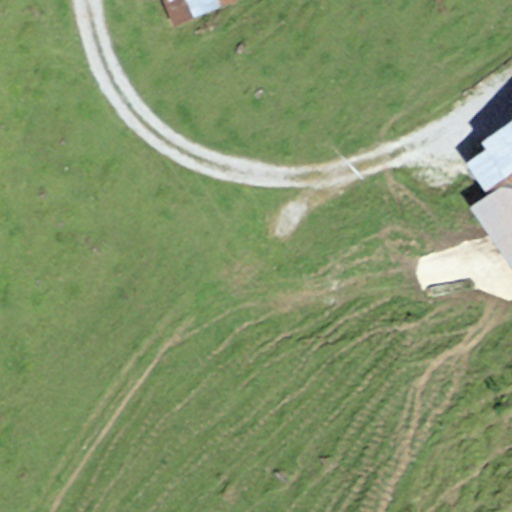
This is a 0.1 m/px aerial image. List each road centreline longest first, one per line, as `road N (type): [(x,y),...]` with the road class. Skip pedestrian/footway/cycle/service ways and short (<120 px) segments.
road 1 (track): [(79,0),(77,36),(128,139),(250,191),(383,159),(511,89)]
road 2 (track): [(316,175),(172,319),(44,511)]
